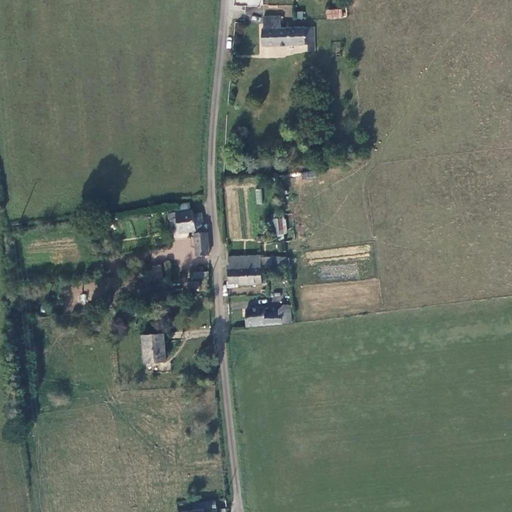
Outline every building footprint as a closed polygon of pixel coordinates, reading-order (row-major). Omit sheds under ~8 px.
[(326,12),(326,20),(342,20),(341,11),(326,12)] [(263,28),(261,28),(262,48),(307,46),(308,53),(314,52),(313,27),(293,27),(279,28),(278,17),(262,18),(263,28)] [(194,255),(206,254),(205,224),(202,224),(201,214),(194,214),(193,209),(190,209),(189,203),(177,204),(177,208),(175,208),(175,211),(170,212),(171,218),(169,218),(170,228),(178,227),(178,231),(192,230),(194,255)] [(275,236),(284,235),(283,220),(273,221),(275,236)] [(227,257),(228,268),(260,266),(260,255),(227,257)] [(288,269),(289,256),(262,255),(261,268),(288,269)] [(161,266),(146,268),(148,279),(162,278),(161,266)] [(228,270),(226,270),(228,288),(232,288),(231,283),(235,283),(235,286),(261,284),(260,266),(228,268),(228,270)] [(280,306),(280,313),(280,315),(290,314),(289,305),(280,306)] [(137,308),(126,310),(127,316),(136,315),(138,315),(137,308)] [(245,311),(246,327),(281,323),(280,315),(280,313),(269,314),(264,315),(264,309),(245,311)] [(290,314),(280,315),(281,323),(291,323),(290,314)] [(146,335),(150,363),(169,361),(165,332),(146,335)] [(221,511),(221,507),(220,507),(219,499),(207,500),(208,509),(197,511),(188,511),(187,511),(221,511)] [(208,509),(207,500),(196,502),(197,511),(208,509)]
